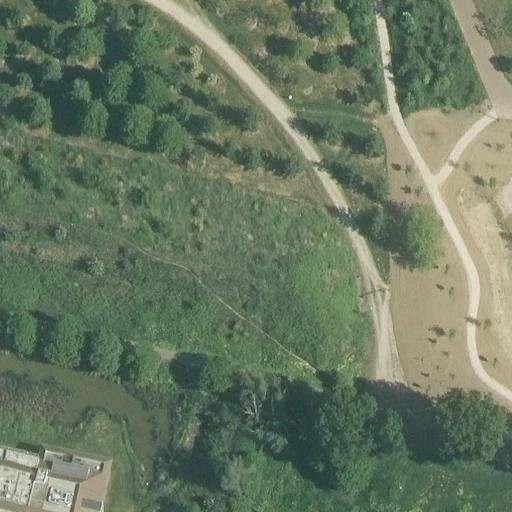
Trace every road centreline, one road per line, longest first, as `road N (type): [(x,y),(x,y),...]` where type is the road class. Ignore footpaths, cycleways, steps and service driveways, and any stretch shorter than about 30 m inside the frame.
road 1 (track): [(0,310),(381,409)]
road 2 (residential): [(457,0),(498,105),(511,106)]
